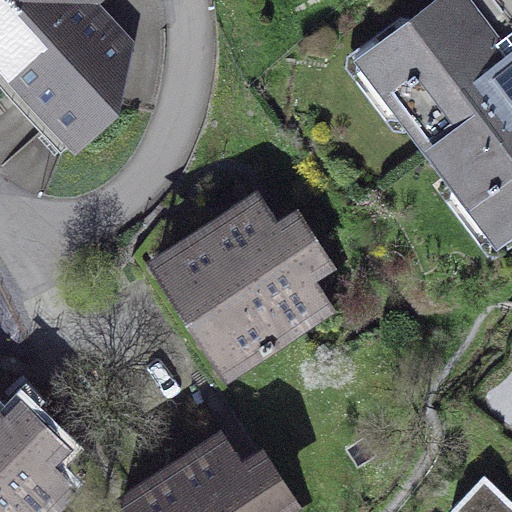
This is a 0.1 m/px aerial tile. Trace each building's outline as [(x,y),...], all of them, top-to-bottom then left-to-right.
[(0,0),(0,84),(56,145),(142,66),(92,12),(104,0),(0,0)] [(511,62),(467,0),(434,0),(341,67),(470,247),(511,216),(511,62)] [(274,185),(164,253),(235,367),(344,300),(324,268),(343,256),(307,198),(289,209),(274,185)] [(322,511),(262,412),(123,495),(133,511),(322,511)] [(0,511),(26,511),(40,498),(19,478),(37,459),(0,423),(0,511)] [(508,511),(476,483),(448,511),(508,511)]
